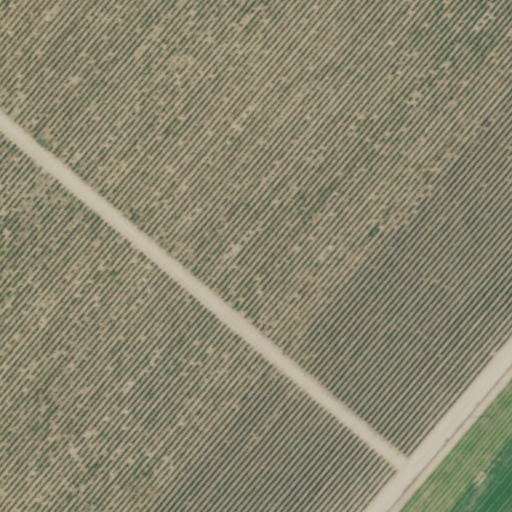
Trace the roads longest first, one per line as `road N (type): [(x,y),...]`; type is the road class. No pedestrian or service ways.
road 1 (track): [(0,117),(410,470)]
road 2 (track): [(511,350),(374,511)]
